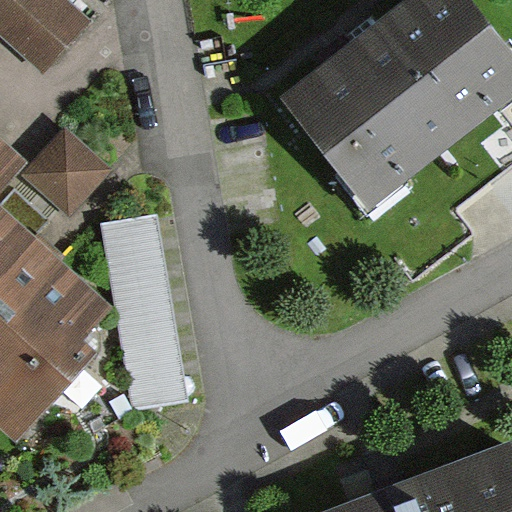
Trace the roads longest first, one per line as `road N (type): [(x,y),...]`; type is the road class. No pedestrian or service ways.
road 1 (residential): [(162,0),(216,293),(265,404)]
road 2 (residential): [(265,404),(511,267)]
road 3 (residential): [(265,404),(200,472),(130,511)]
